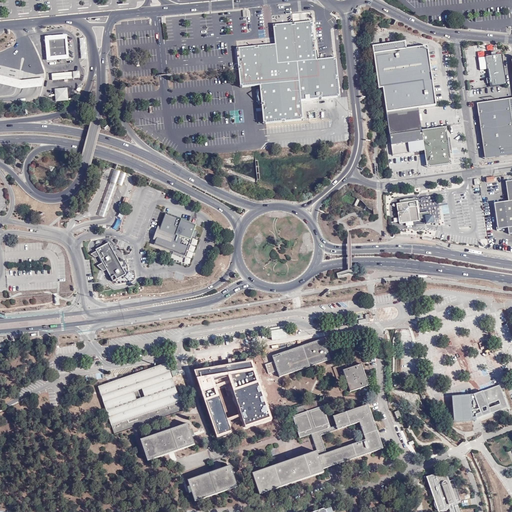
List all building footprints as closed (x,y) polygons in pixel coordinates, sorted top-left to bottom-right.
[(242,87),(251,86),(250,84),(261,84),(263,103),(263,105),(265,122),(281,121),(284,120),(301,119),(299,101),(301,101),(319,99),(318,97),(321,97),(321,99),(340,97),(337,77),(335,57),(335,58),(316,60),(315,42),(313,42),(313,40),(314,39),(313,23),(311,23),(294,24),(292,25),(276,26),(278,46),(258,48),(255,48),(238,50),(237,50),(238,66),(240,66),(240,69),(239,69),(240,86),(242,85),(242,87)] [(258,46),(258,48),(278,46),(276,26),(275,26),(274,27),(275,44),(267,45),(258,46)] [(47,61),(70,59),(67,35),(45,37),(47,61)] [(372,45),(375,66),(424,58),(429,58),(427,45),(406,48),(405,41),(372,45)] [(491,56),(486,56),(486,57),(488,69),(489,78),(486,78),(487,84),(490,83),(490,87),(503,85),(499,57),(499,54),(497,55),(496,52),(491,53),(491,56)] [(424,58),(375,66),(378,88),(382,88),(386,114),(407,112),(402,85),(432,80),(429,58),(424,58)] [(74,79),(73,72),(52,74),(53,81),(74,79)] [(0,83),(13,87),(12,78),(0,74),(0,83)] [(22,80),(12,78),(13,87),(16,88),(21,89),(32,88),(42,87),(44,78),(33,79),(22,80)] [(402,85),(407,112),(418,110),(418,107),(435,105),(432,80),(402,85)] [(250,84),(251,86),(260,85),(261,103),(263,103),(261,84),(250,84)] [(54,89),(55,102),(68,101),(67,88),(54,89)] [(485,159),(511,155),(511,146),(506,99),(505,100),(477,103),(485,159)] [(407,112),(386,114),(389,135),(421,130),(418,110),(407,112)] [(424,151),(426,167),(451,164),(446,127),(421,130),(424,151)] [(421,130),(389,135),(392,155),(424,151),(421,130)] [(508,234),(511,234),(511,233),(511,180),(505,182),(508,202),(493,204),(497,230),(507,228),(508,234)] [(117,184),(111,182),(98,215),(104,218),(117,184)] [(420,197),(414,198),(414,201),(416,201),(417,210),(422,210),(420,197)] [(398,217),(398,222),(399,224),(405,223),(413,222),(419,221),(418,219),(423,218),(424,219),(425,220),(426,224),(433,222),(432,215),(428,216),(428,212),(417,213),(417,210),(416,201),(414,201),(414,198),(403,200),(403,203),(399,203),(396,204),(398,217)] [(155,241),(157,245),(184,256),(191,237),(195,238),(197,232),(194,230),(196,225),(193,224),(181,220),(165,214),(155,241)] [(101,264),(105,271),(107,270),(113,282),(126,275),(109,243),(96,250),(97,252),(95,253),(97,257),(98,256),(102,264),(101,264)] [(366,319),(358,320),(359,324),(370,323),(369,314),(365,314),(366,319)] [(324,338),(272,355),(274,361),(277,371),(279,377),(331,359),(324,338)] [(253,361),(193,368),(216,436),(231,430),(216,387),(230,383),(245,426),(272,417),(253,361)] [(115,434),(132,428),(136,427),(166,417),(170,415),(183,411),(167,363),(98,387),(115,434)] [(369,385),(361,364),(342,370),(350,391),(369,385)] [(473,394),(451,396),(453,422),(475,421),(475,418),(507,407),(499,385),(473,394)] [(318,455),(322,469),(383,449),(368,404),(333,416),(336,425),(330,427),(323,406),(318,408),(316,401),(294,408),(296,414),(292,416),(299,437),(311,433),(316,451),(318,455)] [(145,453),(146,456),(148,461),(195,445),(188,424),(174,428),(171,429),(141,440),(145,453)] [(141,454),(145,453),(141,440),(136,427),(132,428),(141,454)] [(316,451),(252,473),(259,495),(324,473),(322,469),(318,455),(316,451)] [(237,487),(230,466),(188,480),(195,501),(237,487)] [(457,511),(455,503),(460,502),(452,480),(448,482),(444,471),(426,477),(434,499),(432,502),(433,507),(437,511),(443,511),(448,509),(448,511),(457,511)]
